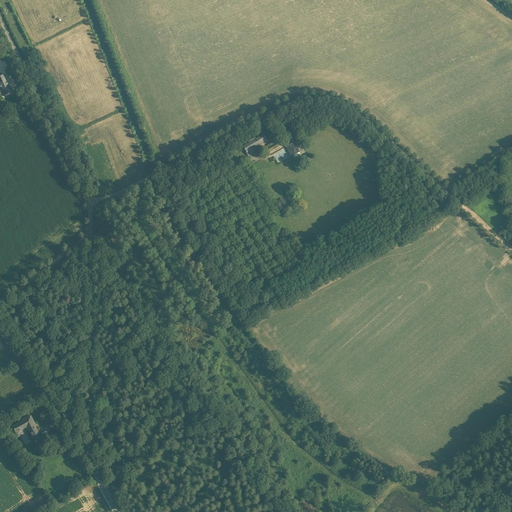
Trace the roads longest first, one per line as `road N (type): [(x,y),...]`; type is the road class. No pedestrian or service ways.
road 1 (unclassified): [(511,245),(356,108),(315,97),(283,103),(90,203)]
road 2 (unclassified): [(84,453),(90,203)]
road 3 (unclassified): [(90,203),(0,18)]
road 4 (unclassified): [(84,453),(0,329)]
